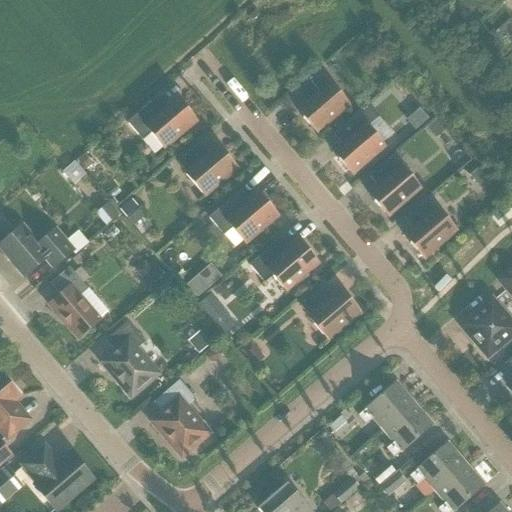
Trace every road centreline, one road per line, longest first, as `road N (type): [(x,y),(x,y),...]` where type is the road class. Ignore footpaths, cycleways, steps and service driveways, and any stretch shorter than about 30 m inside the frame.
road 1 (residential): [(397,327),(396,286),(201,62)]
road 2 (residential): [(397,327),(185,511)]
road 3 (residential): [(185,511),(130,467),(0,313)]
road 4 (residential): [(511,462),(397,327)]
